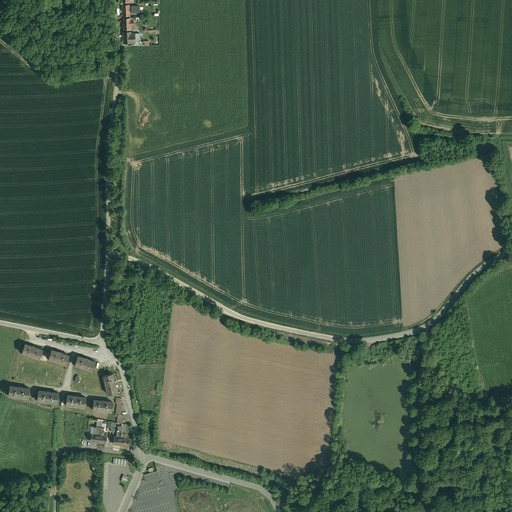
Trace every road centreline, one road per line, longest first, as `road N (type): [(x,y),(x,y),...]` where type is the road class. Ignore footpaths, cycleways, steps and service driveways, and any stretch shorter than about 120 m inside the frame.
road 1 (unclassified): [(108,253),(156,269),(233,314),(352,339),(430,324),(484,264),(511,251)]
road 2 (unclassified): [(114,0),(108,253)]
road 3 (residential): [(279,511),(261,490),(141,454)]
road 4 (residential): [(100,342),(122,368),(141,454)]
